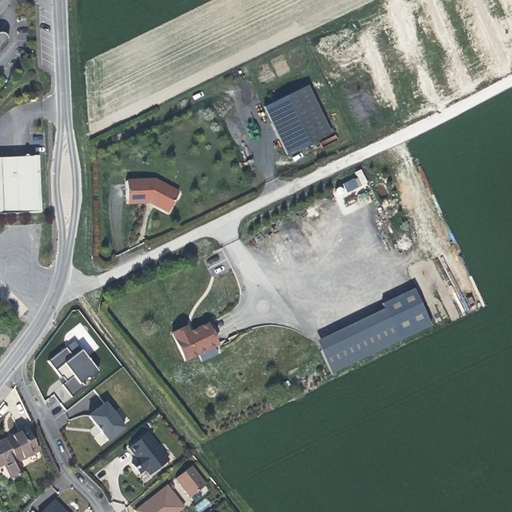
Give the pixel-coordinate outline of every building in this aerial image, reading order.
[(284,155),(328,133),(304,86),(271,102),(261,108),(284,155)] [(35,213),(33,157),(0,158),(0,210),(0,216),(35,213)] [(166,212),(177,192),(153,179),(125,181),(126,203),(148,202),(166,212)] [(347,195),(358,189),(354,180),(342,186),(347,195)] [(386,308),(318,340),(334,374),(434,325),(415,288),(383,303),(386,308)] [(186,362),(219,347),(209,326),(191,334),(188,328),(174,334),(186,362)] [(74,342),(65,349),(73,359),(82,351),(74,342)] [(55,373),(63,366),(73,359),(65,349),(47,363),(55,373)] [(63,366),(72,377),(79,386),(83,383),(84,384),(99,372),(82,351),(73,359),(63,366)] [(71,399),(86,387),(84,384),(83,383),(79,386),(72,377),(61,387),(71,399)] [(104,404),(88,417),(95,426),(97,424),(102,431),(100,433),(107,441),(123,429),(104,404)] [(16,433),(5,438),(17,463),(26,459),(24,455),(36,449),(25,428),(16,433)] [(152,478),(171,464),(151,437),(131,451),(137,458),(139,457),(142,460),(134,466),(138,473),(141,476),(147,472),(152,478)] [(17,463),(5,438),(0,440),(0,465),(2,464),(9,479),(21,472),(17,463)] [(186,500),(202,488),(188,469),(172,481),(186,500)] [(177,511),(180,511),(163,487),(130,511),(177,511)] [(194,505),(197,511),(199,511),(212,506),(208,498),(194,505)] [(65,511),(54,500),(42,511),(65,511)]
